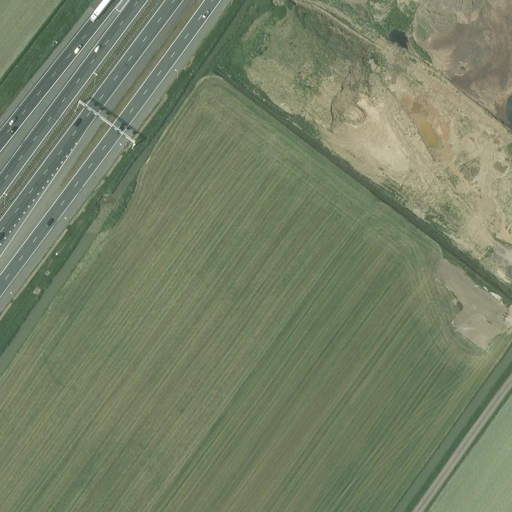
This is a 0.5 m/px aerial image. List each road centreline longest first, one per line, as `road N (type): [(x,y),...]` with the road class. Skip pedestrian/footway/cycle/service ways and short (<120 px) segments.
road 1 (motorway): [(0,286),(213,0)]
road 2 (motorway): [(0,231),(174,0)]
road 3 (motorway): [(137,0),(0,187)]
road 4 (motorway): [(112,0),(0,141)]
